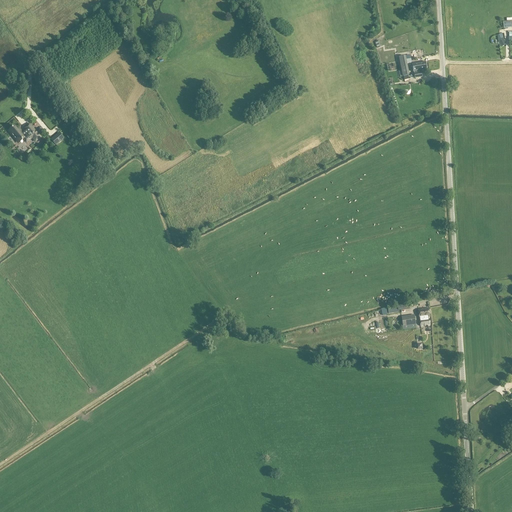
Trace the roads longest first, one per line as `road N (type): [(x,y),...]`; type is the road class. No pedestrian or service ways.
road 1 (tertiary): [(464,409),(442,62)]
road 2 (track): [(0,464),(220,316)]
